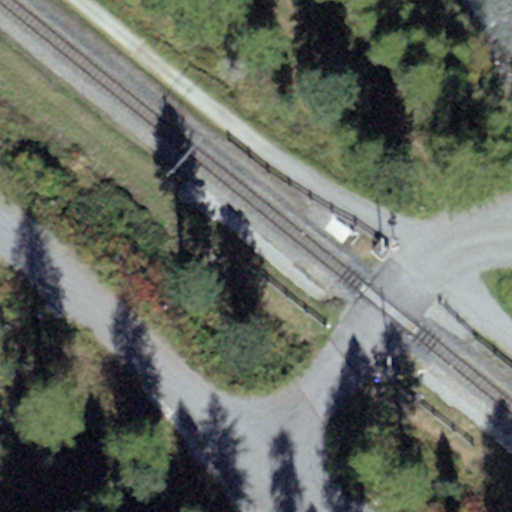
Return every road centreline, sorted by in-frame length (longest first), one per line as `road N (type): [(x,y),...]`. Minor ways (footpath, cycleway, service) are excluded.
road 1 (track): [(80,0),(239,130),(435,264)]
road 2 (track): [(0,234),(145,343),(265,452)]
road 3 (track): [(491,249),(357,78),(273,0)]
road 4 (track): [(265,452),(435,264)]
